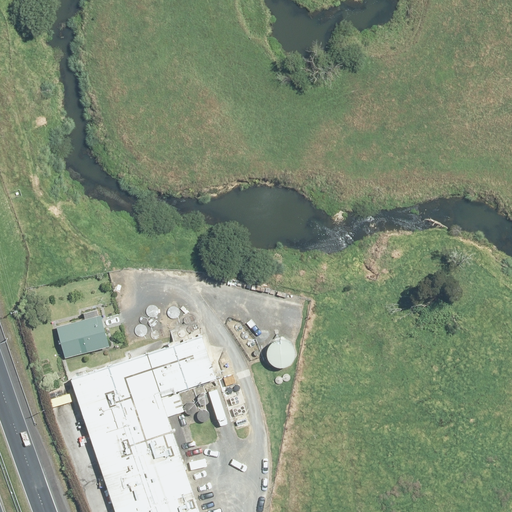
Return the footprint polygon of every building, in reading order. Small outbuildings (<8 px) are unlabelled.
[(148,313),(149,315),(150,316),(152,317),(154,317),(155,316),(157,315),(158,314),(159,312),(159,310),(158,308),(157,307),(155,306),(153,306),(151,306),(150,307),(148,308),(147,310),(147,312),(148,313)] [(168,315),(169,316),(171,318),(173,318),(174,318),(176,318),(178,317),(179,315),(179,313),(179,311),(179,310),(177,308),(176,307),(174,307),(172,307),(170,308),(169,309),(168,311),(168,313),(168,315)] [(139,320),(140,322),(141,323),(142,323),(144,323),(145,323),(146,322),(147,321),(147,319),(147,318),(147,316),(146,315),(144,314),(143,314),(142,314),(140,315),(139,316),(139,317),(138,319),(139,320)] [(54,326),(61,357),(107,346),(99,315),(54,326)] [(149,325),(150,326),(151,327),(152,328),(154,328),(155,327),(156,327),(157,325),(158,324),(157,322),(157,321),(156,320),(155,319),(153,319),(152,319),(150,320),(149,321),(149,322),(149,324),(149,325)] [(136,333),(137,334),(138,336),(140,336),(142,336),(144,336),(145,335),(146,333),(147,331),(147,330),(146,328),(145,326),(143,325),(141,325),(139,325),(138,326),(136,327),(136,329),(135,331),(136,333)] [(151,337),(152,339),(153,340),(154,340),(156,340),(157,340),(158,339),(159,338),(160,336),(160,335),(159,333),(158,332),(157,331),(155,331),(154,331),(153,332),(152,333),(151,334),(151,336),(151,337)] [(199,511),(168,418),(185,412),(179,392),(219,379),(204,334),(72,378),(117,511),(199,511)] [(265,356),(267,360),(270,365),(274,367),(279,369),(284,368),(289,366),(293,363),(295,358),(296,353),(295,348),(293,344),(289,341),(285,339),(280,338),(275,339),(270,342),(267,346),(265,351),(265,356)] [(198,401),(199,403),(200,404),(202,405),(204,405),(205,404),(207,403),(208,402),(209,400),(209,398),(208,396),(207,395),(205,394),(203,394),(201,394),(200,395),(198,396),(197,398),(197,400),(198,401)] [(185,410),(186,412),(188,413),(190,414),(192,414),(193,413),(195,412),(196,411),(197,409),(196,407),(196,405),(194,404),(193,403),(191,403),(189,403),(187,404),(186,405),(185,407),(185,409),(185,410)] [(197,418),(198,420),(200,421),(201,422),(203,422),(205,421),(207,420),(208,419),(208,417),(208,415),(207,413),(206,412),(205,411),(203,410),(201,411),(199,412),(198,413),(197,414),(197,416),(197,418)]
